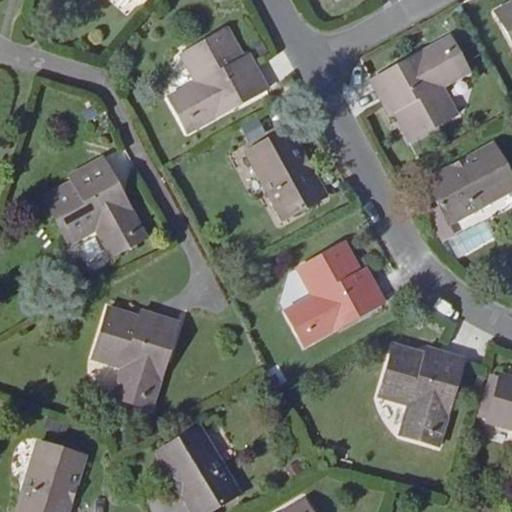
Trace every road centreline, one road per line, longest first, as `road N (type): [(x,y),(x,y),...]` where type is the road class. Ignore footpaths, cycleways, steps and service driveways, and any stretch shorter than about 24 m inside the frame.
road 1 (residential): [(214,287),(102,80),(0,52)]
road 2 (residential): [(308,66),(425,269),(476,310),(511,325)]
road 3 (residential): [(308,66),(429,0)]
